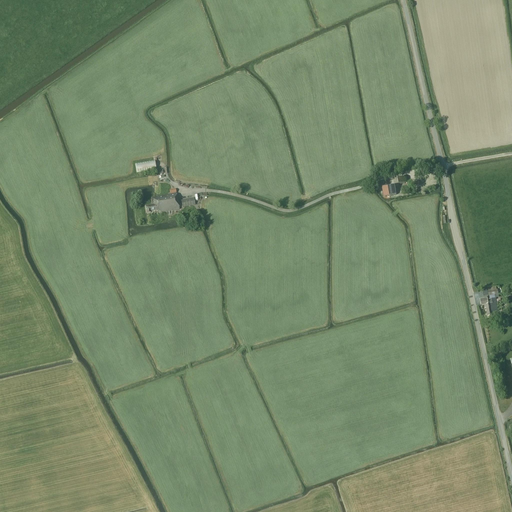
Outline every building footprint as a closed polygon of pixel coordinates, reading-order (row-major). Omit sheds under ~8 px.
[(156,169),(155,161),(135,164),(136,173),(156,169)] [(388,187),(382,187),(382,189),(383,192),(384,192),(385,196),(389,196),(390,196),(396,195),(395,186),(388,187)] [(179,210),(176,189),(170,190),(171,194),(151,198),(152,205),(145,206),(146,214),(151,213),(151,212),(156,211),(157,212),(160,212),(160,213),(179,210)] [(195,205),(194,198),(181,201),(182,208),(195,205)] [(498,311),(496,298),(487,300),(487,298),(480,300),(482,306),(484,305),(485,311),(486,311),(487,317),(494,315),(494,312),(498,311)]
